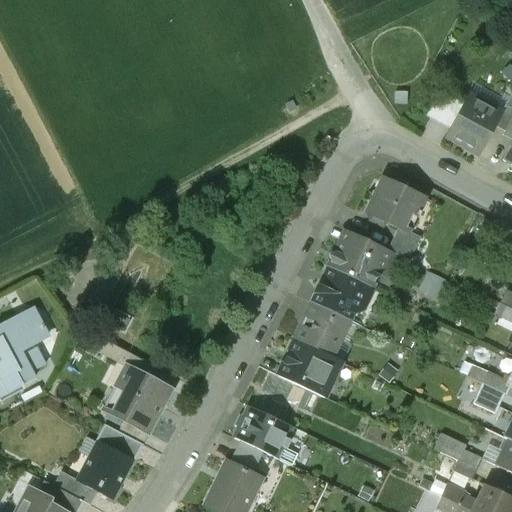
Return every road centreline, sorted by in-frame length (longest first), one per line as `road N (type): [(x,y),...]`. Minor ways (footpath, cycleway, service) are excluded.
road 1 (residential): [(147,511),(351,150),(389,146),(511,213)]
road 2 (track): [(359,92),(0,284)]
road 3 (track): [(370,142),(359,92),(310,0)]
